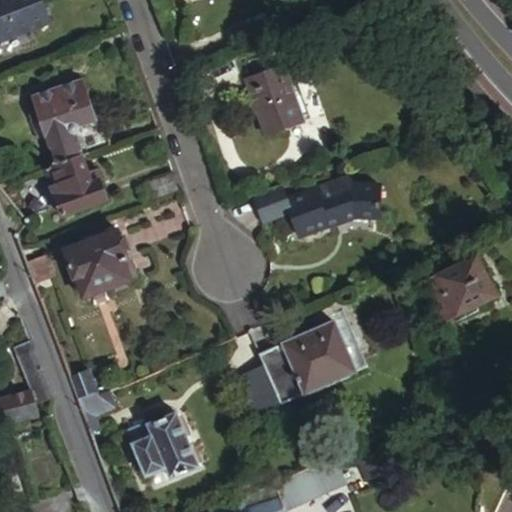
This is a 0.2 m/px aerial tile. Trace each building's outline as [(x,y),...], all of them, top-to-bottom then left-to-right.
[(0,0),(0,42),(50,24),(41,0),(0,0)] [(301,121),(281,67),(244,80),(264,134),(301,121)] [(81,156),(112,145),(104,120),(99,122),(84,79),(34,96),(35,100),(30,101),(35,119),(41,117),(57,164),(81,156)] [(57,164),(46,168),(64,219),(108,203),(97,172),(88,175),(81,156),(57,164)] [(158,200),(182,191),(176,174),(151,184),(158,200)] [(288,197),(283,187),(253,198),(264,225),(288,216),(298,240),(352,220),(381,221),(382,183),(351,182),(347,174),(288,197)] [(137,277),(121,234),(69,255),(84,296),(87,295),(94,313),(137,295),(131,279),(137,277)] [(501,292),(483,253),(431,278),(449,316),(501,292)] [(27,263),(35,283),(57,276),(48,255),(27,263)] [(6,278),(0,279),(0,291),(10,289),(6,278)] [(335,321),(261,355),(285,406),(357,371),(335,321)] [(129,348),(130,325),(109,325),(109,348),(129,348)] [(56,398),(34,342),(18,350),(34,393),(0,407),(0,432),(37,419),(32,407),(56,398)] [(82,407),(100,399),(89,373),(72,381),(82,407)] [(82,407),(99,451),(110,446),(100,415),(111,409),(105,396),(100,399),(82,407)] [(199,466),(175,413),(130,433),(149,477),(166,469),(170,479),(199,466)] [(358,458),(369,484),(400,472),(388,445),(358,458)] [(346,475),(335,451),(310,463),(275,480),(280,489),(248,506),(250,511),(259,511),(285,499),(287,504),(346,475)] [(229,511),(226,503),(207,511),(229,511)]
